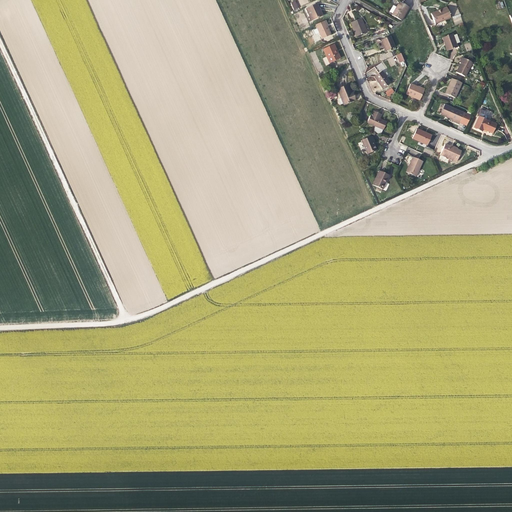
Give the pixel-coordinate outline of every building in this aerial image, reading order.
[(406,12),(409,7),(399,2),(392,15),(400,20),(404,13),(405,14),(406,12)] [(322,16),(317,4),(306,8),(309,16),(310,16),(313,20),(322,16)] [(450,18),(446,7),(439,10),(431,13),(435,24),(450,18)] [(461,14),(453,16),(454,25),(462,23),(461,14)] [(366,33),(361,18),(351,22),(354,31),(355,30),(356,34),(357,36),(366,33)] [(327,27),(324,21),(315,25),(317,28),(313,30),(315,34),(319,32),(322,39),(331,35),(327,27)] [(452,34),(442,38),(444,44),(445,44),(448,51),(457,47),(456,44),(460,43),(456,34),(453,36),(452,34)] [(395,47),(390,36),(381,40),(384,46),(386,51),(395,47)] [(336,49),(333,45),(323,49),(329,63),(340,58),(336,52),(335,50),(336,49)] [(404,62),(400,53),(394,56),(398,65),(404,62)] [(393,56),(387,59),(390,67),(396,64),(393,56)] [(464,77),(472,63),(462,58),(459,63),(460,63),(460,65),(456,72),(464,77)] [(378,72),(385,69),(382,62),(375,66),(378,72)] [(390,83),(382,71),(374,77),(377,82),(382,89),(390,83)] [(461,83),(451,79),(448,87),(449,87),(446,94),(454,98),(461,83)] [(419,100),(424,90),(410,84),(406,94),(413,97),(419,100)] [(347,85),(337,89),(341,98),(338,99),(340,104),(343,103),(343,105),(355,100),(353,95),(352,95),(350,93),(347,85)] [(391,88),(385,92),(388,96),(394,92),(391,88)] [(459,124),(464,113),(444,105),(440,114),(449,118),(452,120),(451,121),(459,124)] [(381,114),(374,111),(371,116),(370,115),(367,122),(375,126),(374,130),(381,133),(386,123),(382,121),(379,119),(381,114)] [(492,134),(496,124),(478,116),(473,128),(482,132),(483,128),(485,129),(487,130),(487,131),(492,134)] [(424,132),(416,129),(412,139),(427,145),(431,136),(424,132)] [(373,141),(371,136),(361,140),(367,154),(376,150),(374,144),(372,141),(373,141)] [(444,144),(440,154),(456,162),(461,152),(457,150),(457,149),(453,147),(452,148),(449,146),(444,144)] [(416,177),(422,162),(412,157),(410,162),(406,172),(416,177)] [(387,178),(388,175),(379,171),(372,185),(382,189),(387,178)]
